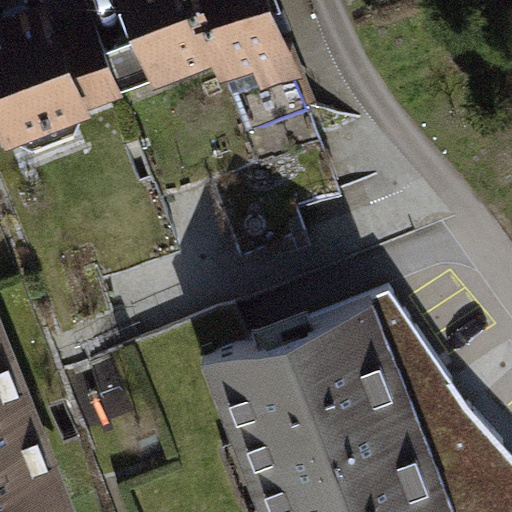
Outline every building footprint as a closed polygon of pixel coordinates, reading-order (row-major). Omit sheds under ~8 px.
[(217,48),(198,0),(128,0),(157,72),(217,48)] [(267,0),(198,0),(217,48),(225,67),(254,55),(262,77),(294,65),(267,0)] [(45,3),(0,20),(0,109),(8,130),(119,87),(97,30),(61,44),(45,3)] [(258,371),(227,382),(277,511),(458,511),(421,416),(468,398),(389,282),(246,337),(258,371)] [(37,511),(67,501),(0,328),(0,511),(37,511)] [(458,511),(511,511),(511,447),(468,398),(421,416),(458,511)]
